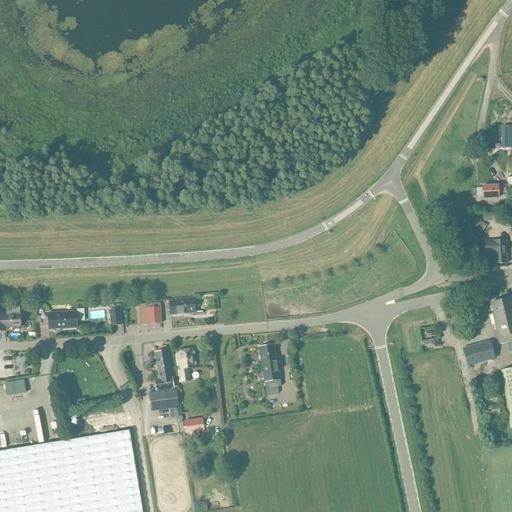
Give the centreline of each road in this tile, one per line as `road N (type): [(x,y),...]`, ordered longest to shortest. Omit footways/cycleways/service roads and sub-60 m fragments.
road 1 (tertiary): [(389,176),(332,222),(265,250),(0,265)]
road 2 (unclassified): [(0,346),(373,313)]
road 3 (tertiary): [(415,511),(373,313)]
road 4 (tertiary): [(501,15),(389,176)]
road 5 (tertiary): [(373,313),(511,280)]
